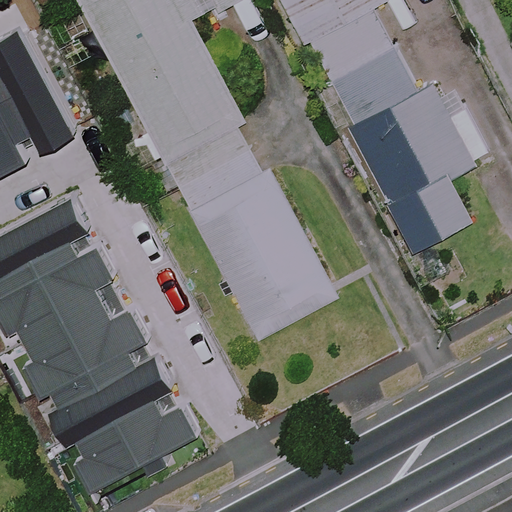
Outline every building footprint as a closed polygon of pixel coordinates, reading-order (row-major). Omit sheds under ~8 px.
[(81,0),(183,188),(256,149),(241,121),(248,118),(184,0),(81,0)] [(238,0),(219,0),(224,8),(238,0)] [(375,4),(383,0),(287,0),(311,45),(317,42),(358,119),(352,122),(353,123),(418,248),(476,218),(454,176),(493,155),(467,107),(454,114),(435,79),(419,88),(378,10),(375,4)] [(9,19),(0,24),(0,152),(64,117),(9,19)] [(247,355),(127,130),(0,196),(0,202),(118,423),(247,355)] [(256,149),(183,188),(263,336),(341,293),(273,167),(268,170),(256,149)]
